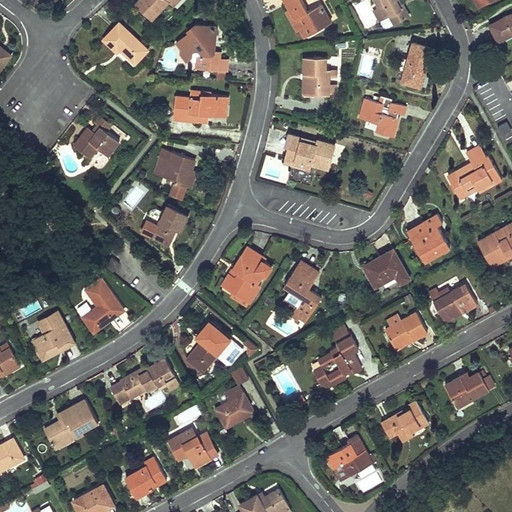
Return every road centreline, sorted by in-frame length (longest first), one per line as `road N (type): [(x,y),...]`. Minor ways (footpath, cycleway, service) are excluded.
road 1 (residential): [(463,64),(450,103),(366,230),(324,235),(232,209)]
road 2 (residential): [(0,410),(141,330),(187,284),(232,209)]
road 3 (residential): [(279,448),(511,314)]
road 4 (residential): [(232,209),(261,107),(264,66),(248,0)]
road 5 (residential): [(511,412),(373,511)]
road 6 (residential): [(163,511),(279,448)]
